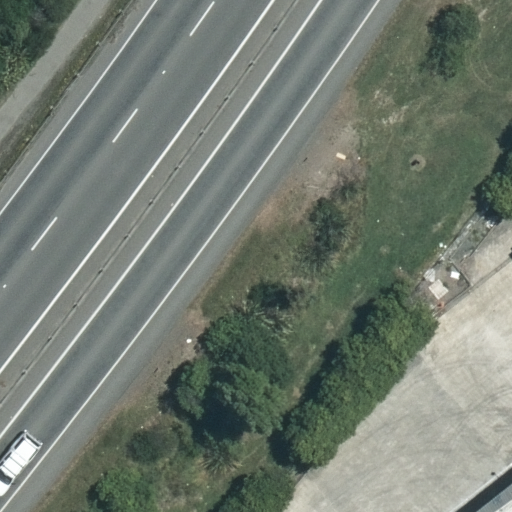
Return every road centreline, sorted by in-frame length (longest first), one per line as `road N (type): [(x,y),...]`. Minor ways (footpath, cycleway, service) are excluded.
road 1 (trunk): [(343,0),(0,471)]
road 2 (trunk): [(0,277),(200,0)]
